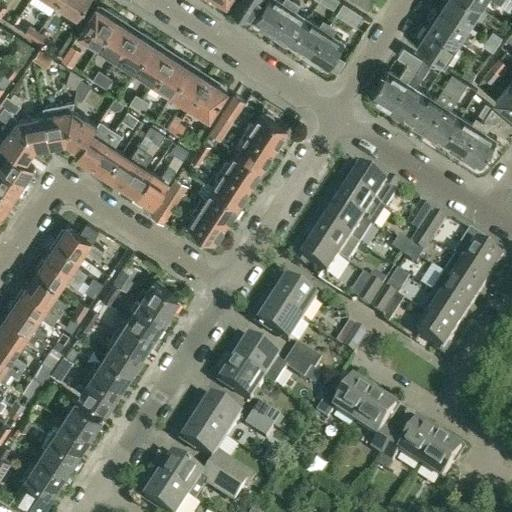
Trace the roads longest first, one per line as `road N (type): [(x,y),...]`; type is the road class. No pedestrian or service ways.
road 1 (residential): [(0,272),(50,200),(75,197),(230,288)]
road 2 (residential): [(96,493),(230,288)]
road 3 (residential): [(335,117),(154,0)]
road 4 (residential): [(230,288),(335,117)]
road 5 (residential): [(484,210),(335,117)]
road 6 (residential): [(335,117),(408,0)]
road 7 (residential): [(437,409),(511,297)]
road 8 (residential): [(511,490),(486,474),(490,444),(437,409)]
